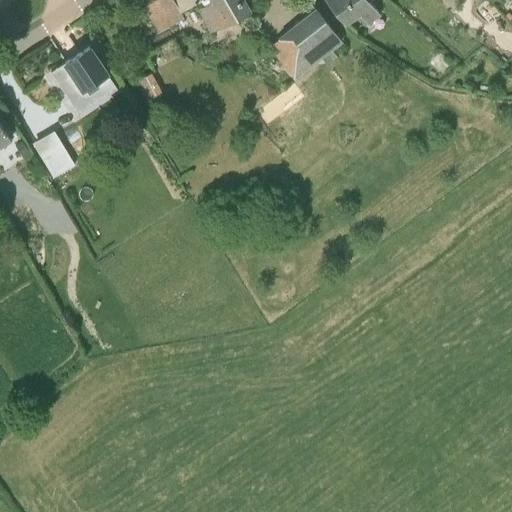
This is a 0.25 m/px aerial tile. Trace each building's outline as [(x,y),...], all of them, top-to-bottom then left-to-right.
[(140,0),(160,32),(183,19),(180,12),(201,1),(204,5),(196,9),(210,32),(251,10),(245,0),(140,0)] [(368,0),(327,0),(346,23),(360,14),(367,25),(380,15),(368,0)] [(268,46),(293,80),(342,42),(315,7),(277,37),(278,39),(268,46)] [(108,76),(100,63),(89,47),(65,62),(70,68),(57,77),(72,98),(108,76)] [(329,53),(322,58),(328,66),(338,58),(332,50),(329,53)] [(150,97),(166,90),(156,68),(140,76),(150,97)] [(0,145),(11,139),(4,127),(0,121),(0,145)] [(136,137),(144,133),(139,124),(131,128),(136,137)] [(31,154),(21,139),(15,144),(24,158),(31,154)] [(65,150),(45,162),(54,176),(74,164),(65,150)]
